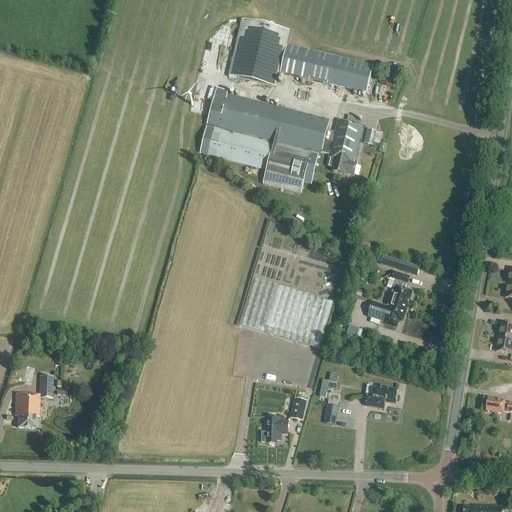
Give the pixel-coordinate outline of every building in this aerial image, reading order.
[(289,32),(241,21),(228,77),(276,88),(289,32)] [(366,95),(373,67),(286,46),(280,74),(366,95)] [(207,127),(200,154),(207,156),(266,171),(262,186),(267,187),(270,188),(280,190),(283,191),(292,193),(295,194),(301,195),(304,184),(311,186),(318,156),(311,154),(311,152),(329,156),(328,159),(329,159),(327,168),(334,170),(333,174),(344,177),(344,176),(353,178),(357,162),(354,162),(363,126),(362,126),(354,124),(355,119),(347,117),(346,122),(345,124),(337,122),(332,144),(324,142),(329,122),(226,97),(225,100),(215,98),(207,127)] [(373,143),(375,133),(367,131),(364,145),(372,147),(373,143)] [(382,134),(375,133),(373,143),(379,145),(382,134)] [(417,277),(419,269),(396,262),(396,261),(383,257),(381,265),(393,269),(392,270),(417,277)] [(394,274),(392,280),(395,281),(386,308),(373,303),(368,317),(385,322),(384,325),(396,329),(398,321),(402,322),(412,293),(403,290),(405,284),(408,285),(410,279),(394,274)] [(319,350),(333,304),(253,280),(239,326),(319,350)] [(498,339),(511,341),(511,326),(500,325),(498,339)] [(361,331),(348,326),(345,333),(359,338),(361,331)] [(511,341),(498,339),(496,353),(511,356),(511,352),(511,341)] [(322,381),(319,399),(325,400),(327,392),(331,393),(332,390),(335,391),(338,376),(330,374),(328,383),(322,381)] [(52,400),(53,378),(40,377),(40,397),(16,396),(15,418),(18,418),(17,430),(35,430),(36,419),(39,419),(40,400),(52,400)] [(395,405),(397,391),(375,388),(374,398),(368,397),(366,408),(383,411),(385,404),(395,405)] [(488,399),(486,413),(503,416),(503,414),(511,415),(511,404),(508,404),(508,405),(504,405),(505,402),(489,400),(488,399)] [(302,422),(306,403),(294,400),(290,420),(302,422)] [(327,407),(324,425),(335,427),(338,409),(327,407)] [(288,437),(288,422),(280,422),(280,418),(265,418),(265,434),(261,434),(261,445),(266,445),(266,446),(277,446),(277,443),(281,443),(281,437),(288,437)]
